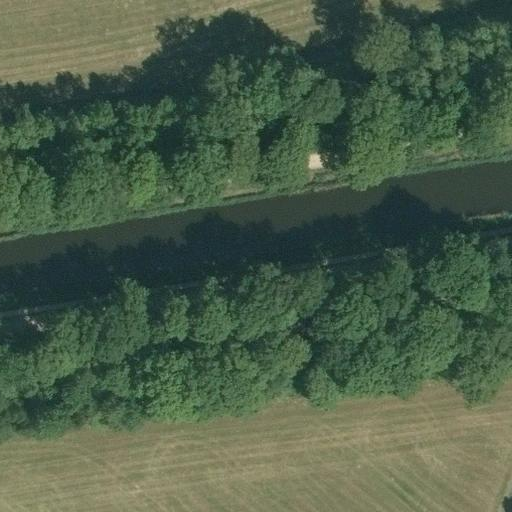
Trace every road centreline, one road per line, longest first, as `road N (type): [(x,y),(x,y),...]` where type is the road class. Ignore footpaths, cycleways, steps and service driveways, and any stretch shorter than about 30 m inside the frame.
road 1 (track): [(511,242),(0,326)]
road 2 (track): [(0,212),(511,131)]
